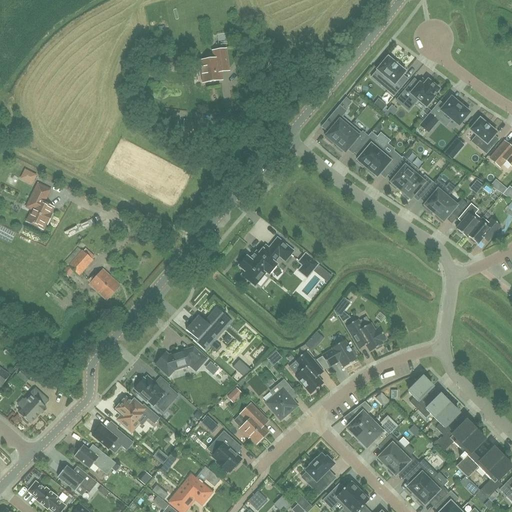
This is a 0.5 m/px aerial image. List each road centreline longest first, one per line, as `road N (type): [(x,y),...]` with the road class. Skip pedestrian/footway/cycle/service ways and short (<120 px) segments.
road 1 (tertiary): [(32,455),(86,401),(93,363),(287,137)]
road 2 (residential): [(287,137),(434,244),(452,277)]
road 3 (tertiary): [(287,137),(400,0)]
road 4 (residential): [(440,349),(376,371),(310,420)]
road 5 (residential): [(310,420),(402,511)]
